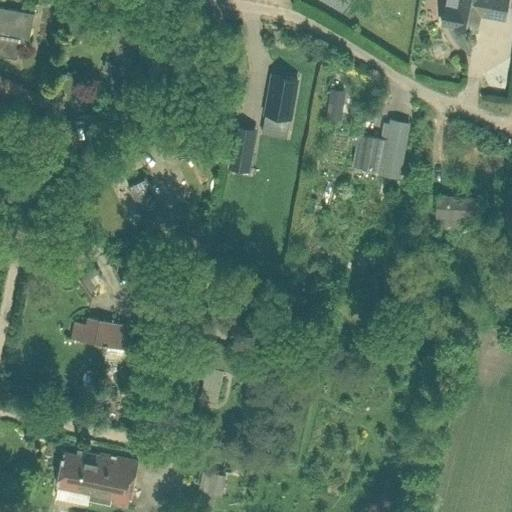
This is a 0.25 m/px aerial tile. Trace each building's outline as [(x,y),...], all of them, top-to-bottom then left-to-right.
[(442,22),(476,31),(480,14),(505,20),(510,0),(461,0),(459,8),(446,4),(442,22)] [(27,10),(0,5),(0,53),(10,55),(13,39),(21,41),(27,10)] [(44,47),(58,49),(62,26),(48,23),(44,47)] [(136,32),(110,27),(102,66),(128,72),(136,32)] [(511,68),(493,81),(499,91),(511,82),(511,68)] [(296,76),(272,71),(264,111),(288,115),(296,76)] [(0,74),(0,95),(16,101),(23,82),(0,74)] [(228,166),(250,170),(257,127),(235,123),(228,166)] [(353,131),(351,141),(357,142),(353,163),(380,169),(387,137),(353,131)] [(143,217),(162,209),(144,174),(126,182),(143,217)] [(435,212),(474,214),(475,197),(436,195),(435,212)] [(412,272),(434,275),(437,251),(415,249),(412,272)] [(125,264),(121,284),(165,293),(168,280),(162,279),(163,271),(125,264)] [(87,272),(77,280),(89,297),(95,292),(92,289),(97,286),(87,272)] [(164,309),(183,313),(189,283),(170,279),(164,309)] [(84,321),(73,319),(70,336),(128,348),(133,323),(86,314),(84,321)] [(200,397),(216,401),(224,367),(236,370),(241,346),(228,343),(227,346),(221,344),(221,342),(205,338),(197,375),(205,376),(200,397)] [(138,459),(99,451),(99,453),(87,450),(86,454),(64,449),(57,484),(90,491),(89,497),(109,501),(110,499),(114,499),(114,502),(129,505),(136,470),(138,459)]
